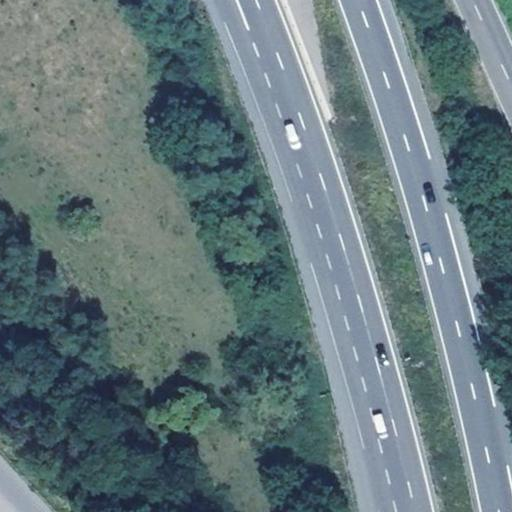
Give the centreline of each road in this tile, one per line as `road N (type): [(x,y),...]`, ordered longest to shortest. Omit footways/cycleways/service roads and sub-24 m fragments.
road 1 (motorway): [(498,511),(451,290),(358,0)]
road 2 (motorway): [(262,30),(351,308),(397,511)]
